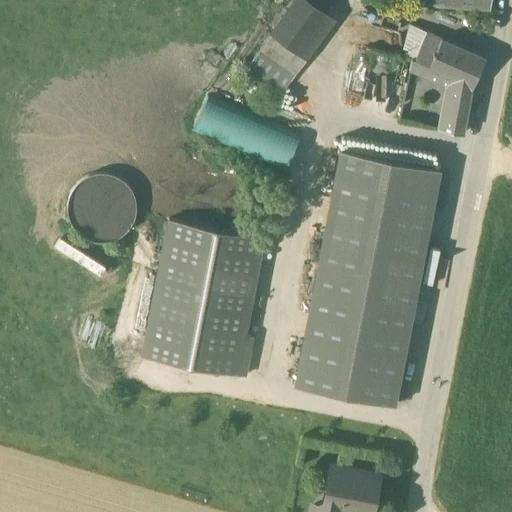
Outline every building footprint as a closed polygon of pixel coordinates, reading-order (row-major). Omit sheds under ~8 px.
[(333,21),(303,0),(293,0),(246,65),(282,91),(333,21)] [(446,0),(446,6),(489,10),(490,0),(446,0)] [(428,31),(409,24),(402,53),(415,59),(428,31)] [(449,80),(472,90),(487,57),(428,31),(415,59),(413,65),(449,80)] [(472,90),(449,80),(440,131),(464,133),(472,90)] [(287,166),(301,134),(257,115),(256,117),(208,97),(195,128),(287,166)] [(439,169),(341,150),(296,385),(394,404),(439,169)] [(133,219),(136,206),(133,193),(126,182),(114,175),(101,173),(88,175),(77,183),(70,194),(68,207),(70,220),(78,231),(89,238),(102,241),(115,238),(126,231),(133,219)] [(263,237),(169,219),(142,356),(245,375),(252,336),(244,335),(263,237)] [(371,511),(378,475),(337,467),(333,487),(327,486),(324,506),(323,507),(343,511),(347,511),(371,511)]
